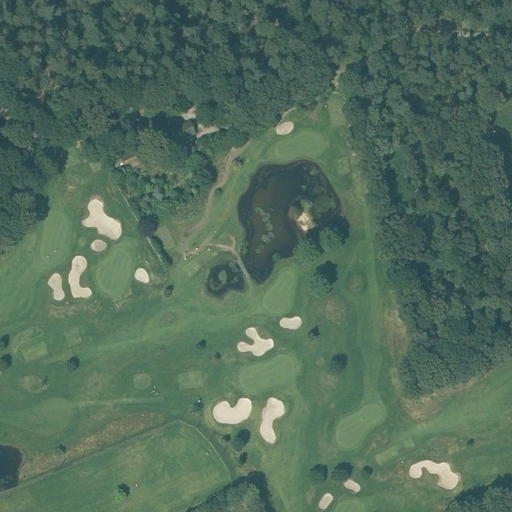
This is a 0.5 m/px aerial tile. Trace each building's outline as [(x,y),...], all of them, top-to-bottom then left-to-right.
[(177,85),(167,90),(170,96),(180,91),(177,85)] [(156,102),(153,96),(142,101),(145,107),(156,102)] [(128,97),(119,101),(134,133),(143,129),(128,97)] [(183,140),(195,134),(189,120),(160,134),(166,148),(183,140)] [(141,158),(139,153),(144,150),(141,144),(119,155),(121,159),(117,161),(119,166),(123,164),(124,166),(141,158)]
